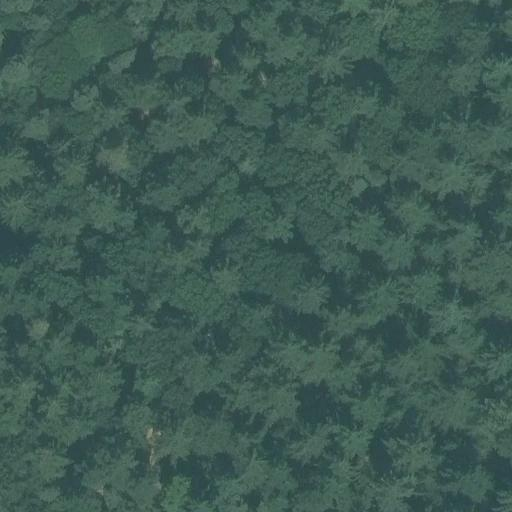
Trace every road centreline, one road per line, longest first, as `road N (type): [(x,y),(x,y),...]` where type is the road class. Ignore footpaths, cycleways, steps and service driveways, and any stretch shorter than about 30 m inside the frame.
road 1 (track): [(136,511),(474,31)]
road 2 (track): [(0,86),(272,309)]
road 3 (track): [(0,248),(186,0)]
